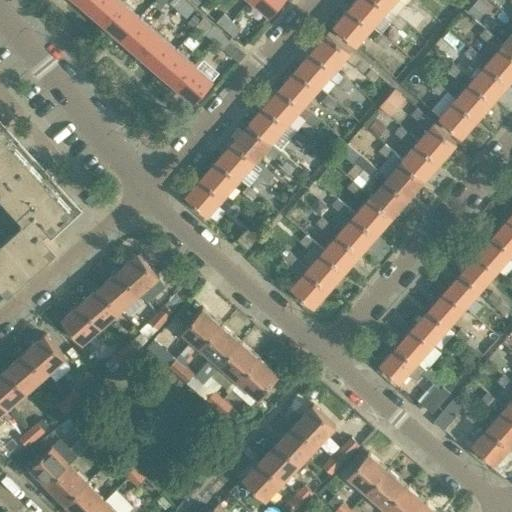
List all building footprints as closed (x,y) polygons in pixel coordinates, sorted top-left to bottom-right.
[(90,0),(87,5),(105,21),(122,0),(90,0)] [(123,0),(122,0),(105,21),(123,36),(141,15),(123,0)] [(155,0),(153,2),(160,8),(167,0),(155,0)] [(178,9),(185,0),(170,0),(169,1),(178,9)] [(194,8),(185,0),(178,9),(187,16),(194,8)] [(255,0),(271,13),(281,0),(255,0)] [(354,0),(351,4),(372,23),(388,5),(382,0),(354,0)] [(418,0),(407,0),(406,2),(416,11),(422,4),(418,0)] [(481,0),(476,0),(468,9),(477,17),(488,5),(481,0)] [(372,23),(351,4),(334,23),(356,42),(366,31),(384,46),(390,39),(372,24),(372,23)] [(225,28),(232,19),(223,12),(216,20),(225,28)] [(396,13),(390,20),(408,37),(415,30),(396,13)] [(195,14),(187,22),(192,27),(200,18),(195,14)] [(141,15),(123,36),(141,52),(159,31),(141,15)] [(241,27),(232,19),(225,28),(234,35),(241,27)] [(221,32),(212,24),(205,33),(214,41),(221,32)] [(479,34),(489,42),(495,35),(485,27),(479,34)] [(329,29),(312,48),(334,67),(351,49),(329,29)] [(159,31),(141,52),(159,67),(177,46),(159,31)] [(221,32),(214,41),(223,48),(230,39),(221,32)] [(511,50),(511,32),(503,43),(511,50)] [(510,81),(511,78),(511,50),(503,43),(487,61),(510,81)] [(479,53),(470,45),(463,52),(473,60),(479,53)] [(177,46),(159,67),(177,83),(195,62),(177,46)] [(312,48),(296,66),(318,85),(334,67),(312,48)] [(363,72),(369,65),(369,64),(359,56),(353,63),(363,72)] [(487,61),(472,79),(494,99),(510,81),(487,61)] [(195,62),(177,83),(196,99),(214,78),(195,62)] [(464,72),(461,69),(454,62),(448,70),(457,79),(464,72)] [(296,66),(281,84),(303,103),(318,85),(296,66)] [(343,74),(336,82),(346,90),(352,83),(343,74)] [(479,117),(494,99),(472,79),(456,97),(479,117)] [(432,88),(442,97),(448,90),(438,81),(432,88)] [(281,84),(265,102),(287,121),(303,103),(281,84)] [(390,113),(403,98),(394,89),(380,105),(390,113)] [(327,92),(321,99),(331,108),(337,101),(327,92)] [(462,135),(463,135),(479,117),(456,97),(440,116),(462,135)] [(265,102),(249,120),(271,139),(287,121),(265,102)] [(426,114),(416,106),(410,112),(420,121),(426,114)] [(305,117),(315,126),(321,118),(312,110),(305,117)] [(249,120),(233,138),(255,158),(264,147),(273,155),(274,154),(280,146),(271,139),(249,120)] [(418,140),(418,141),(440,160),(457,142),(435,123),(434,122),(418,140)] [(0,202),(10,193),(32,217),(0,246),(0,278),(10,289),(59,244),(48,232),(75,207),(0,124),(0,202)] [(404,140),(410,133),(411,133),(408,131),(400,124),(394,132),(404,140)] [(295,129),(289,136),(299,144),(305,137),(295,129)] [(233,138),(217,156),(239,175),(240,176),(249,164),(258,172),(264,165),(255,158),(233,138)] [(403,158),(402,159),(425,178),(440,160),(418,141),(403,158)] [(388,158),(378,169),(387,176),(387,177),(409,196),(425,178),(402,159),(403,158),(384,142),(378,149),(385,156),(388,158)] [(280,146),(274,154),(284,162),(290,155),(280,146)] [(360,153),(354,161),(362,168),(371,175),(362,186),(363,187),(363,188),(371,195),(393,214),(409,196),(387,177),(387,176),(378,169),(369,160),(360,153)] [(217,156),(202,174),(224,194),(240,176),(239,175),(217,156)] [(264,165),(258,172),(268,181),(274,174),(264,165)] [(202,174),(186,193),(208,212),(224,194),(202,174)] [(353,178),(346,185),(357,194),(363,188),(363,187),(362,186),(353,178)] [(249,183),(243,190),(252,199),(258,191),(249,183)] [(371,195),(355,213),(377,232),(393,214),(371,195)] [(341,213),(348,206),(337,196),(331,204),(341,213)] [(355,213),(339,231),(362,250),(377,232),(355,213)] [(325,231),(332,223),(321,214),(315,222),(325,231)] [(511,217),(509,214),(493,233),(511,249),(511,217)] [(237,237),(247,246),(262,229),(252,220),(237,237)] [(339,231),(324,249),(346,268),(362,250),(339,231)] [(309,248),(316,241),(306,233),(300,239),(309,248)] [(511,249),(493,233),(477,251),(496,268),(511,250),(511,249)] [(324,249),(308,267),(330,286),(346,268),(324,249)] [(120,267),(140,290),(160,274),(139,250),(120,267)] [(283,258),(293,267),(300,259),(290,250),(283,258)] [(477,251),(461,270),(480,287),(496,268),(477,251)] [(121,307),(140,290),(120,267),(101,283),(121,307)] [(308,267),(292,285),(314,305),(330,286),(308,267)] [(461,270),(445,288),(464,305),(480,287),(461,270)] [(101,283),(82,300),(102,323),(121,307),(101,283)] [(445,288),(429,307),(448,324),(464,305),(445,288)] [(485,297),(495,305),(501,298),(492,290),(485,297)] [(501,298),(495,305),(504,313),(510,306),(501,298)] [(102,323),(82,300),(62,317),(83,340),(102,323)] [(165,302),(157,310),(166,318),(174,310),(174,309),(165,302)] [(192,338),(177,356),(185,363),(201,345),(221,322),(201,305),(181,328),(192,338)] [(429,307),(413,325),(432,342),(448,324),(429,307)] [(149,319),(158,327),(165,319),(166,318),(157,310),(149,319)] [(211,354),(198,369),(207,377),(220,362),(240,338),(221,322),(201,345),(211,354)] [(413,325),(396,343),(416,360),(432,342),(413,325)] [(462,342),(469,335),(460,327),(453,334),(462,342)] [(45,332),(25,349),(45,372),(65,355),(45,332)] [(469,335),(462,342),(472,351),(479,343),(469,335)] [(240,338),(220,362),(239,378),(259,355),(240,338)] [(131,339),(122,347),(130,356),(138,348),(131,339)] [(396,343),(380,362),(399,380),(407,371),(416,378),(422,372),(421,371),(425,367),(416,360),(396,343)] [(122,347),(113,354),(120,364),(121,364),(130,356),(122,347)] [(7,366),(27,388),(45,372),(25,349),(7,366)] [(241,380),(234,387),(252,402),(259,395),(279,372),(259,355),(239,378),(241,380)] [(169,366),(177,372),(185,363),(177,356),(169,365),(169,366)] [(185,363),(177,372),(187,381),(195,372),(185,363)] [(425,367),(421,371),(422,372),(430,379),(436,371),(429,365),(426,368),(425,367)] [(7,366),(0,371),(0,395),(8,405),(27,388),(7,366)] [(436,383),(420,401),(432,411),(451,391),(442,383),(445,379),(436,371),(430,379),(436,383)] [(511,380),(503,371),(496,379),(506,387),(511,380)] [(76,387),(66,395),(74,404),(83,396),(76,387)] [(215,388),(206,397),(215,406),(223,397),(215,388)] [(487,390),(481,397),(491,405),(497,398),(487,390)] [(74,404),(66,395),(57,403),(65,412),(74,404)] [(455,395),(434,419),(444,428),(465,403),(455,395)] [(223,397),(215,406),(225,414),(226,412),(232,405),(223,397)] [(313,401),(295,420),(317,441),(335,422),(313,401)] [(511,412),(504,406),(489,424),(511,443),(511,441),(511,412)] [(482,417),(471,407),(464,415),(475,424),(482,417)] [(37,419),(28,427),(36,437),(46,429),(37,419)] [(300,460),(317,441),(295,420),(278,439),(300,460)] [(101,430),(94,422),(85,430),(93,438),(101,430)] [(489,424),(472,442),(495,462),(511,443),(489,424)] [(28,427),(19,435),(27,444),(27,445),(36,437),(28,427)] [(101,430),(93,438),(102,448),(110,439),(101,430)] [(360,442),(351,434),(331,454),(340,463),(360,442)] [(278,439),(260,457),(282,478),(300,460),(278,439)] [(47,483),(70,461),(52,443),(29,464),(47,483)] [(347,472),(367,489),(387,465),(367,449),(347,472)] [(322,464),(331,472),(340,463),(331,454),(322,464)] [(282,478),(260,457),(242,476),(264,497),(282,478)] [(129,458),(120,466),(120,467),(128,475),(137,466),(129,458)] [(87,479),(70,461),(47,483),(65,501),(87,479)] [(406,482),(387,465),(367,489),(386,505),(406,482)] [(137,466),(128,475),(137,484),(146,475),(137,466)] [(89,511),(105,497),(87,479),(65,501),(75,511),(89,511)] [(295,491),(305,500),(313,491),(304,482),(295,491)] [(394,511),(413,511),(425,498),(406,482),(386,505),(394,511)] [(116,486),(105,497),(89,511),(126,511),(134,505),(116,486)] [(287,500),(296,508),(305,500),(295,491),(287,500)] [(440,511),(425,498),(413,511),(440,511)] [(344,500),(335,509),(338,511),(346,511),(351,507),(344,500)]
